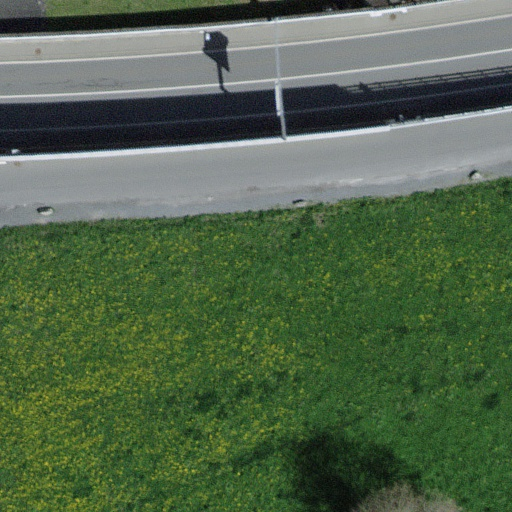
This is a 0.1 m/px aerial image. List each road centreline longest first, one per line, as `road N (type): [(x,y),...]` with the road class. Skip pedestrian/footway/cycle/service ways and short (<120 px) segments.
road 1 (secondary): [(0,96),(271,80),(511,49)]
road 2 (residential): [(0,181),(270,163),(511,133)]
